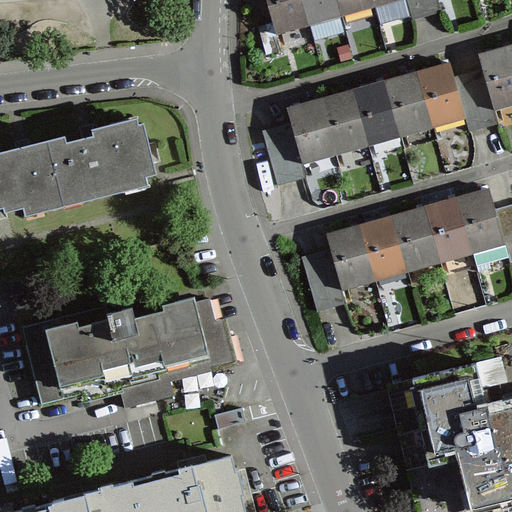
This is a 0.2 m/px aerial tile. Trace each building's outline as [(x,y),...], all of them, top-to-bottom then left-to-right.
[(302,0),(267,0),(273,22),(277,34),(309,24),(302,0)] [(337,0),(302,0),(309,24),(341,15),(337,0)] [(372,0),(337,0),(341,15),(374,6),(372,0)] [(428,15),(423,0),(407,0),(413,19),(428,15)] [(439,0),(423,0),(428,15),(442,11),(439,0)] [(282,50),(277,34),(273,22),(259,26),(267,54),(282,50)] [(511,103),(511,47),(511,45),(479,54),(483,68),(491,95),(495,109),(511,103)] [(451,62),(418,72),(434,126),(466,117),(462,104),(455,77),(451,62)] [(469,73),(477,100),(491,95),(483,68),(469,73)] [(418,72),(385,81),(401,135),(434,126),(418,72)] [(455,77),(462,104),(477,100),(469,73),(455,77)] [(385,81),(353,90),(368,145),(401,135),(385,81)] [(353,90),(320,100),(336,154),(368,145),(353,90)] [(491,95),(477,100),(484,127),(499,122),(495,109),(491,95)] [(320,100),(287,109),(291,122),(299,150),(303,163),(336,154),(320,100)] [(484,127),(477,100),(462,104),(466,117),(471,131),(484,127)] [(285,154),(299,150),(291,122),(277,126),(285,154)] [(156,174),(142,123),(112,131),(110,124),(91,129),(93,135),(61,143),(59,137),(0,151),(0,190),(5,212),(42,202),(44,211),(124,190),(122,183),(156,174)] [(285,154),(277,126),(263,130),(271,158),(285,154)] [(307,177),(303,163),(299,150),(285,154),(293,181),(307,177)] [(285,154),(271,158),(279,185),(293,181),(285,154)] [(457,197),(473,252),(506,243),(504,236),(496,209),(490,187),(457,197)] [(425,206),(440,261),(473,252),(457,197),(425,206)] [(496,209),(504,236),(511,233),(511,210),(510,205),(496,209)] [(392,215),(408,271),(440,261),(425,206),(392,215)] [(360,224),(375,280),(408,271),(392,215),(360,224)] [(339,276),(342,289),(375,280),(360,224),(327,233),(331,248),(339,276)] [(339,276),(331,248),(317,252),(325,280),(339,276)] [(325,280),(317,252),(303,256),(310,284),(325,280)] [(36,273),(8,281),(16,310),(44,302),(36,273)] [(342,289),(339,276),(325,280),(332,307),(347,302),(342,289)] [(332,307),(325,280),(310,284),(318,311),(332,307)] [(105,304),(21,326),(43,405),(85,394),(87,403),(126,393),(130,406),(174,394),(170,377),(210,366),(210,368),(236,361),(226,323),(217,326),(208,295),(135,315),(132,305),(107,312),(105,304)] [(511,402),(488,409),(477,362),(413,378),(419,403),(404,407),(414,450),(425,448),(429,464),(418,466),(429,511),(499,511),(511,509),(511,402)] [(243,407),(216,414),(220,428),(246,421),(243,407)] [(246,511),(232,455),(53,500),(54,501),(11,511),(246,511)]
